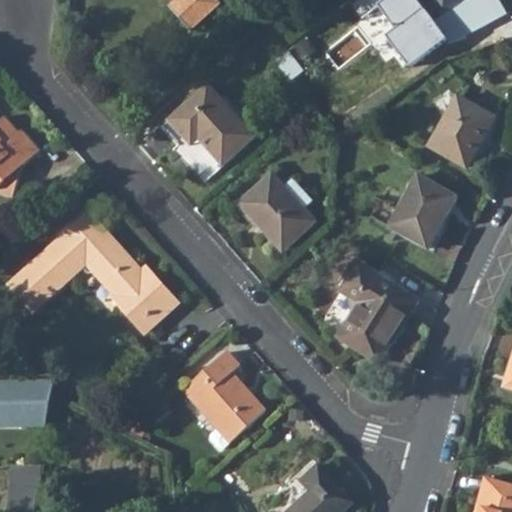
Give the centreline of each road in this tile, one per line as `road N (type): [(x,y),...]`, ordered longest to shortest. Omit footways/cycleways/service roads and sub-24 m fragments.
road 1 (residential): [(428,449),(345,422),(26,62),(13,0)]
road 2 (residential): [(428,449),(455,343),(511,220)]
